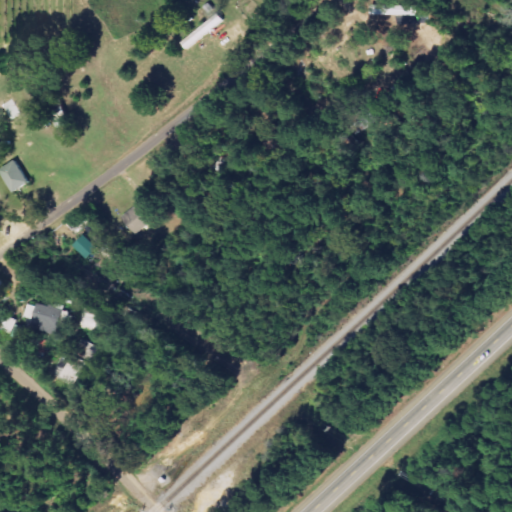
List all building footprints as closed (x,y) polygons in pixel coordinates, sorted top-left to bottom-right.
[(223,20),(217,13),(184,44),(190,51),(223,20)] [(32,183),(19,159),(2,169),(15,193),(32,183)] [(155,221),(144,202),(122,215),(133,234),(155,221)] [(88,260),(100,249),(87,235),(76,246),(88,260)] [(60,334),(66,311),(30,301),(26,316),(35,319),(33,326),(60,334)] [(95,345),(79,339),(63,382),(79,388),(95,345)]
